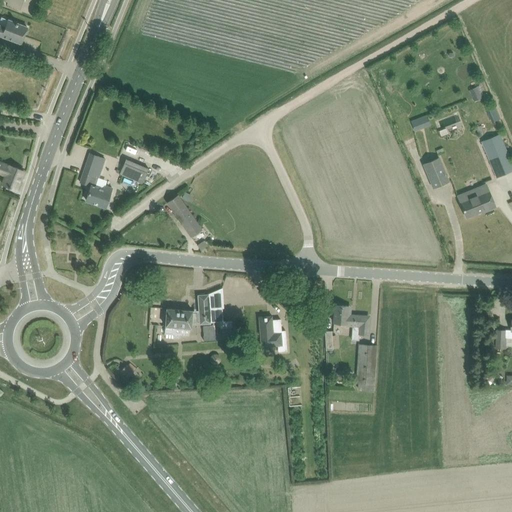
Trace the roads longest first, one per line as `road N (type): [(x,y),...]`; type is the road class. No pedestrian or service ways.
road 1 (unclassified): [(307,268),(305,225),(257,126),(111,232)]
road 2 (primary): [(24,248),(33,197),(109,0)]
road 3 (track): [(257,126),(473,0)]
road 4 (unclassified): [(307,268),(511,282)]
road 5 (unclassified): [(146,255),(307,268)]
road 6 (primary): [(191,511),(110,418)]
